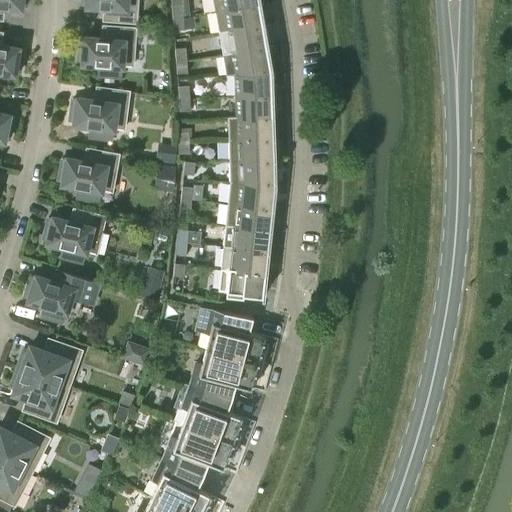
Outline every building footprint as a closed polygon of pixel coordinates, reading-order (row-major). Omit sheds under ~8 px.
[(136,0),(82,0),(82,4),(87,4),(86,6),(111,7),(110,20),(135,21),(136,0)] [(183,17),(182,4),(181,0),(171,0),(173,18),(183,17)] [(259,0),(213,0),(215,11),(260,3),(259,0)] [(260,3),(215,11),(219,33),(264,25),(260,3)] [(184,30),(183,17),(173,18),(174,30),(184,30)] [(267,46),(264,25),(219,33),(222,54),(267,46)] [(132,67),(134,28),(109,27),(108,39),(84,37),(84,39),(79,38),(78,61),(82,61),(82,63),(98,64),(97,75),(121,77),(122,66),(132,67)] [(19,73),(22,50),(17,50),(18,48),(0,45),(0,71),(14,74),(14,72),(19,73)] [(272,70),(267,46),(222,54),(226,75),(234,74),(272,70)] [(176,61),(187,60),(186,47),(175,48),(176,61)] [(188,73),(187,60),(176,61),(177,74),(188,73)] [(272,95),(272,70),(234,74),(235,96),(272,95)] [(179,99),(190,98),(189,85),(178,86),(179,99)] [(123,130),(128,92),(103,89),(101,101),(77,97),(77,99),(73,99),(70,121),(74,122),(74,123),(90,125),(88,136),(112,139),(113,129),(123,130)] [(273,116),(272,95),(235,96),(236,116),(236,117),(273,116)] [(191,110),(190,98),(179,99),(180,111),(191,110)] [(0,139),(4,140),(4,139),(8,140),(13,117),(8,117),(9,115),(0,113),(0,139)] [(236,117),(236,116),(227,117),(228,139),(274,138),(273,116),(236,117)] [(178,141),(188,141),(188,128),(177,128),(178,141)] [(275,159),(274,138),(228,139),(229,161),(275,159)] [(188,141),(178,141),(178,154),(189,153),(188,141)] [(158,143),(156,161),(174,164),(177,146),(158,143)] [(111,192),(118,155),(93,150),(91,162),(67,158),(66,159),(62,158),(58,180),(62,181),(62,183),(78,186),(76,197),(99,201),(101,190),(111,192)] [(275,184),(275,159),(229,161),(230,182),(275,184)] [(194,175),(195,162),(185,161),(183,174),(194,175)] [(156,165),(154,190),(173,192),(175,167),(156,165)] [(230,182),(227,204),(273,208),(275,184),(230,182)] [(181,199),(191,200),(193,187),(182,186),(181,199)] [(191,200),(181,199),(180,211),(190,212),(191,200)] [(227,204),(225,225),(270,230),(273,208),(227,204)] [(95,254),(104,217),(80,211),(77,223),(53,217),(53,218),(48,217),(43,239),(47,240),(47,242),(62,246),(60,256),(83,262),(86,252),(95,254)] [(225,225),(223,246),(268,251),(270,230),(225,225)] [(177,242),(187,243),(188,230),(178,229),(177,242)] [(187,243),(177,242),(176,254),(186,255),(187,243)] [(268,251),(223,246),(221,268),(266,273),(268,251)] [(184,277),(185,264),(175,263),(173,276),(184,277)] [(266,273),(221,268),(218,291),(227,292),(226,298),(243,300),(244,293),(262,295),(262,297),(263,297),(266,273)] [(56,269),(53,280),(36,275),(35,277),(31,275),(24,297),(29,298),(28,300),(43,305),(40,315),(63,322),(66,312),(75,315),(80,300),(92,304),(99,282),(56,269)] [(158,299),(161,286),(146,282),(143,296),(158,299)] [(253,317),(210,308),(200,306),(194,330),(209,334),(206,348),(263,363),(266,350),(265,350),(264,351),(261,351),(265,335),(249,331),(253,317)] [(17,367),(68,385),(81,350),(54,341),(50,352),(30,345),(28,350),(24,349),(17,367)] [(145,365),(151,350),(128,341),(123,356),(145,365)] [(263,363),(206,348),(202,363),(196,361),(190,385),(232,398),(236,384),(251,388),(255,373),(258,374),(258,376),(259,376),(263,363)] [(68,385),(17,367),(11,386),(15,388),(13,392),(33,400),(29,411),(56,421),(68,385)] [(232,398),(190,385),(182,407),(187,409),(182,423),(237,444),(242,431),(241,431),(240,433),(237,432),(242,417),(227,411),(232,398)] [(122,390),(118,402),(131,407),(135,395),(122,390)] [(118,406),(114,418),(124,422),(129,410),(118,406)] [(171,435),(163,458),(203,476),(208,462),(223,468),(229,453),(232,454),(231,456),(233,456),(237,444),(182,423),(177,438),(171,435)] [(0,454),(31,471),(48,438),(23,425),(18,436),(0,426),(0,454)] [(100,450),(112,456),(119,439),(107,433),(100,450)] [(31,471),(0,454),(0,496),(14,504),(31,471)] [(203,476),(163,458),(152,480),(158,483),(151,496),(183,511),(208,511),(210,510),(209,509),(208,511),(205,509),(212,495),(197,488),(203,476)] [(88,463),(73,491),(87,498),(101,470),(88,463)] [(0,496),(0,504),(9,510),(12,504),(0,496)] [(183,511),(151,496),(145,509),(139,507),(136,511),(183,511)]
